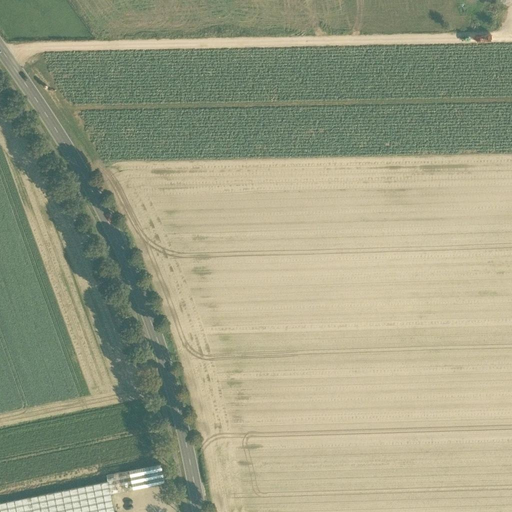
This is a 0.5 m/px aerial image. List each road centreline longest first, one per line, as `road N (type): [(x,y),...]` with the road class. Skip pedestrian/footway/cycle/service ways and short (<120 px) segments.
road 1 (track): [(0,45),(511,36)]
road 2 (tertiary): [(199,511),(165,365),(125,258),(69,150),(0,50)]
